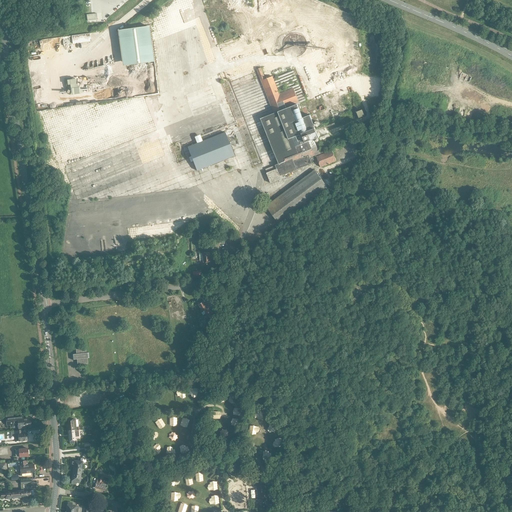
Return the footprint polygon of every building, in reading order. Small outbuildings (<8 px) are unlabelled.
[(154,62),(149,26),(125,30),(130,65),(154,62)] [(72,44),(90,41),(89,33),(71,36),(72,44)] [(203,256),(200,257),(200,260),(201,260),(201,266),(207,265),(207,264),(215,263),(214,256),(211,256),(203,256)] [(207,316),(212,314),(214,313),(213,310),(211,311),(209,308),(208,309),(206,303),(204,303),(204,302),(199,304),(198,305),(198,306),(199,305),(203,312),(205,310),(207,313),(205,313),(207,316)] [(207,321),(201,330),(203,331),(209,322),(207,321)] [(77,359),(77,364),(78,369),(88,368),(88,375),(118,372),(114,333),(85,336),(85,343),(75,344),(76,349),(76,354),(71,354),(72,360),(77,359)] [(7,425),(18,424),(18,422),(23,422),(23,419),(23,417),(13,418),(13,415),(6,415),(7,425)] [(23,419),(23,422),(18,422),(18,424),(19,429),(26,429),(25,426),(31,425),(30,420),(32,420),(31,417),(26,418),(27,419),(23,419)] [(73,419),(67,420),(68,430),(74,430),(76,430),(76,419),(73,420),(73,419)] [(74,430),(68,430),(69,441),(70,444),(74,443),(75,440),(75,437),(79,437),(78,429),(76,430),(74,430)] [(10,435),(11,441),(12,441),(12,442),(15,442),(15,441),(16,441),(21,440),(22,440),(22,441),(25,441),(24,440),(25,440),(25,439),(27,439),(26,434),(25,434),(25,433),(23,433),(23,430),(13,431),(13,433),(11,434),(11,435),(10,435)] [(19,456),(28,455),(28,449),(15,450),(16,457),(19,456)] [(79,458),(78,461),(71,460),(70,464),(70,466),(74,467),(73,467),(81,468),(83,458),(79,458)] [(34,464),(28,465),(27,460),(18,461),(19,466),(20,466),(20,473),(35,472),(34,464)] [(80,481),(81,475),(73,474),(71,483),(75,484),(76,481),(80,481)] [(107,483),(109,478),(103,477),(103,476),(99,475),(97,480),(94,487),(105,490),(107,483)] [(259,509),(254,510),(254,511),(268,511),(265,478),(257,479),(259,499),(260,508),(259,509)] [(21,490),(22,497),(27,497),(27,495),(34,495),(34,490),(25,491),(25,490),(24,490),(23,484),(31,483),(30,479),(20,480),(21,490)] [(65,511),(67,511),(68,511),(67,511),(77,511),(78,507),(75,506),(71,506),(72,503),(68,502),(66,511),(65,511)]
